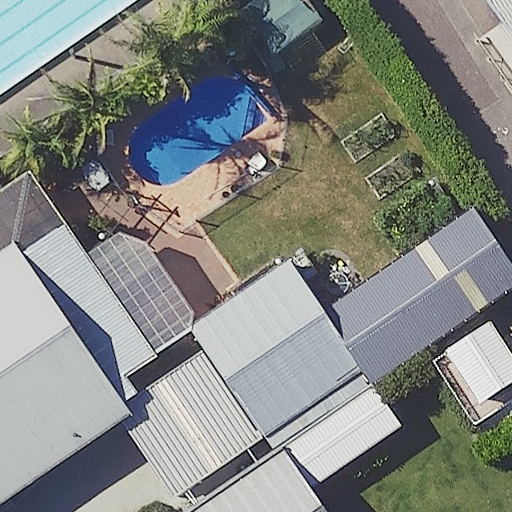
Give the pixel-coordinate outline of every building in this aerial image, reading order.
[(306,0),(268,0),(236,22),(269,71),(328,32),(306,0)] [(511,0),(493,0),(511,27),(511,0)] [(269,420),(193,311),(101,374),(176,483),(269,420)] [(511,434),(511,349),(497,326),(438,365),(492,447),(511,434)] [(0,511),(40,485),(0,426),(0,511)]
